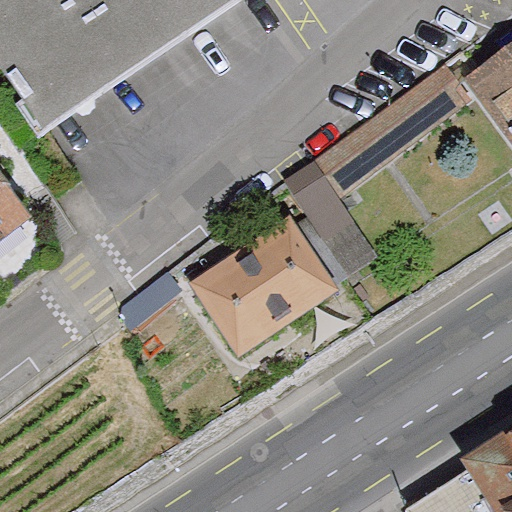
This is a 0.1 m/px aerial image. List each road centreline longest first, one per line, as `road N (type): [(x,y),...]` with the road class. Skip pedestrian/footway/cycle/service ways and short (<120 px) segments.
road 1 (residential): [(401,0),(91,287),(0,356)]
road 2 (primary): [(246,511),(511,338)]
